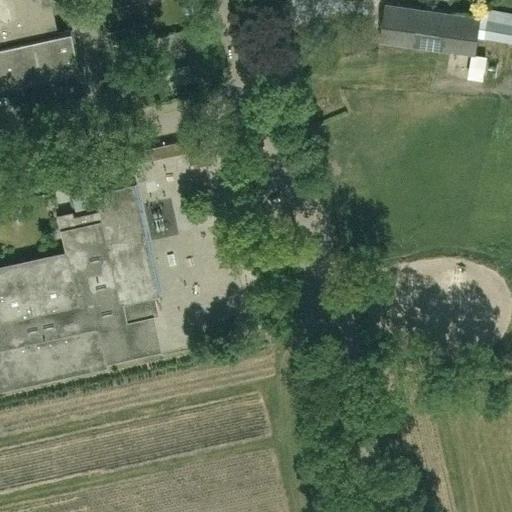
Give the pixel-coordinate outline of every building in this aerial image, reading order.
[(0,0),(0,85),(25,80),(9,3),(7,0),(0,0)] [(22,0),(9,3),(25,80),(34,118),(74,109),(65,71),(78,68),(70,29),(57,32),(53,15),(50,0),(22,0)] [(385,2),(380,40),(440,49),(445,10),(385,2)] [(511,18),(488,14),(484,35),(511,40),(511,18)] [(185,138),(185,139),(192,166),(217,160),(211,132),(185,138)] [(159,293),(158,293),(158,292),(156,293),(133,183),(135,183),(134,182),(96,191),(100,210),(59,220),(66,250),(0,264),(0,385),(105,363),(105,365),(106,364),(105,359),(159,347),(159,349),(160,349),(149,295),(159,293)]
